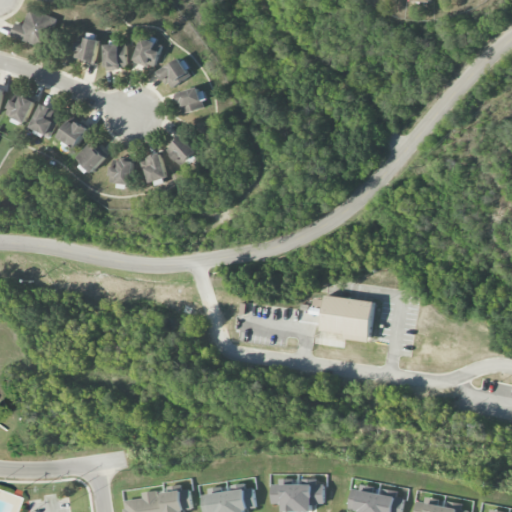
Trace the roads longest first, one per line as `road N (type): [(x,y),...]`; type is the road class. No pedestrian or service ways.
road 1 (residential): [(0,242),(147,266),(269,248),(346,209),(468,74),(511,38)]
road 2 (residential): [(511,367),(437,383),(238,355),(219,340),(198,262)]
road 3 (residential): [(136,117),(0,63)]
road 4 (residential): [(0,468),(125,460)]
